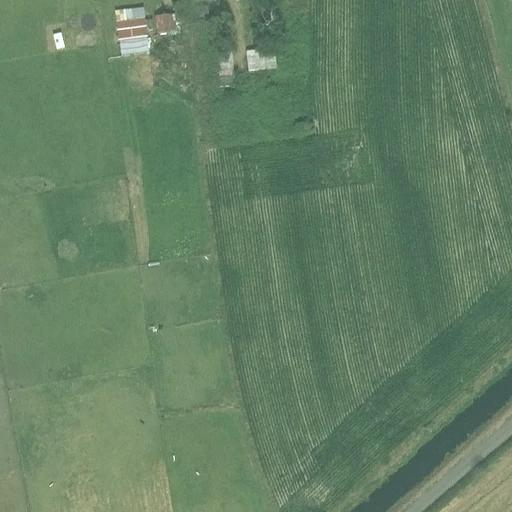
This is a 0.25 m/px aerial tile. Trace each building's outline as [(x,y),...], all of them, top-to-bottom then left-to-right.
[(209,28),(206,5),(182,8),(186,31),(209,28)] [(176,31),(174,14),(155,16),(156,33),(176,31)] [(148,54),(143,15),(115,19),(120,58),(148,54)] [(235,89),(231,46),(210,48),(214,90),(235,89)] [(276,68),(273,47),(245,51),(248,72),(276,68)]
